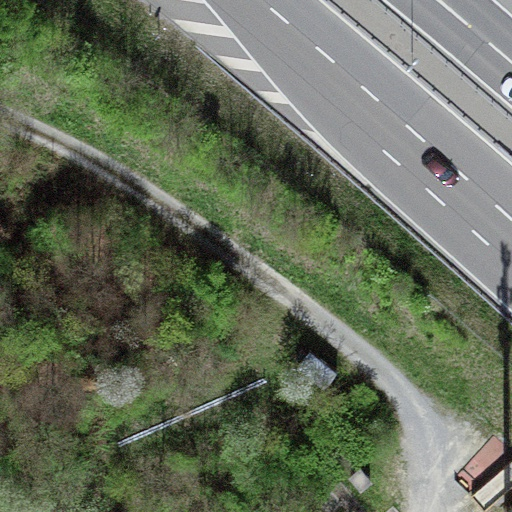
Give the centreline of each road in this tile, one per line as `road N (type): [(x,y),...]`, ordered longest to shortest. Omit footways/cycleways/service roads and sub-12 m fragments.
road 1 (track): [(424,511),(424,451),(409,419),(341,345),(172,214),(44,136),(0,120)]
road 2 (motorway): [(259,0),(511,222)]
